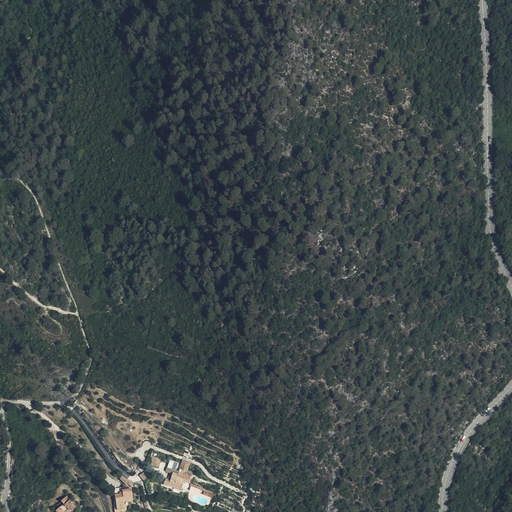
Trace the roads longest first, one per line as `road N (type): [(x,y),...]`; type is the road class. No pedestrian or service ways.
road 1 (tertiary): [(511,286),(489,218),(482,0)]
road 2 (unclassified): [(66,405),(2,403),(7,511)]
road 3 (tertiary): [(443,511),(461,444),(511,385)]
